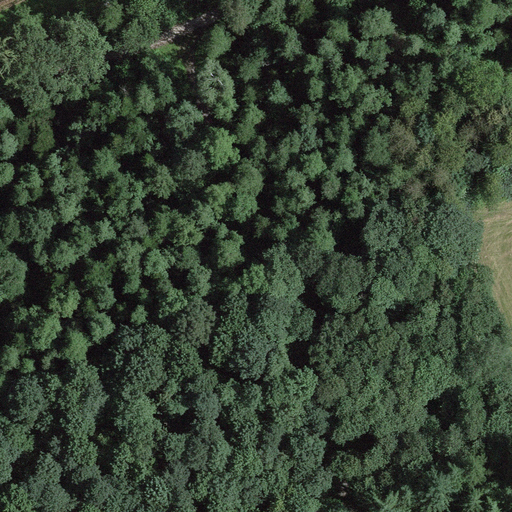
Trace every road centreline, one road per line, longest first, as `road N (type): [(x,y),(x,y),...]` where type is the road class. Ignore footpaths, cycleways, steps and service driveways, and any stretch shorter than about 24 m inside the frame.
road 1 (track): [(182,30),(350,511)]
road 2 (track): [(0,95),(246,0)]
